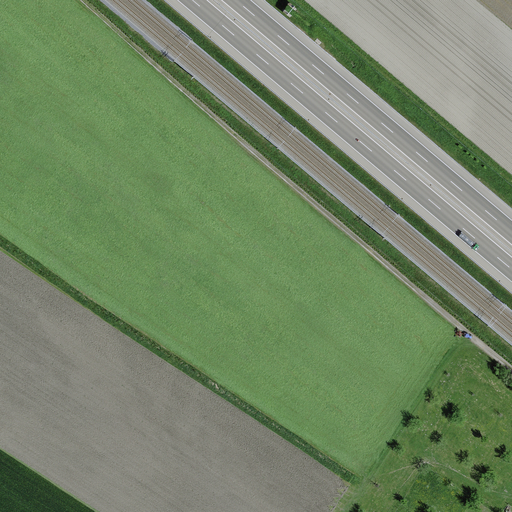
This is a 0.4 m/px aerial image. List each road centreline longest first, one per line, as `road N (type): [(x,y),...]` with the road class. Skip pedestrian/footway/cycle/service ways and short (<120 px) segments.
road 1 (track): [(511,373),(82,0)]
road 2 (motorway): [(192,0),(511,270)]
road 3 (motorway): [(511,232),(235,0)]
